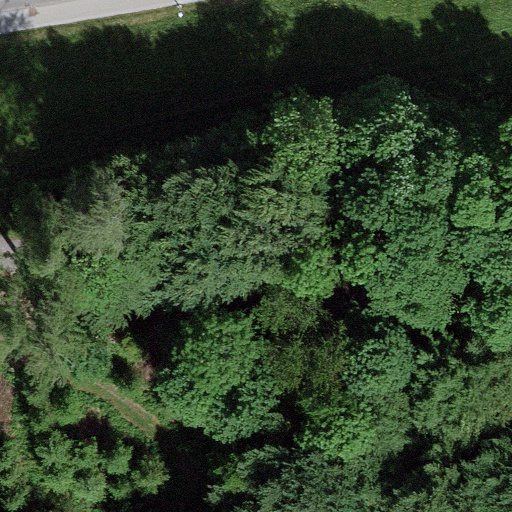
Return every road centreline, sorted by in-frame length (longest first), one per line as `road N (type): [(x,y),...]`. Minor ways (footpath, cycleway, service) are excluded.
road 1 (unclassified): [(0,253),(511,327)]
road 2 (track): [(339,511),(210,465),(0,287)]
road 3 (track): [(399,511),(420,315)]
